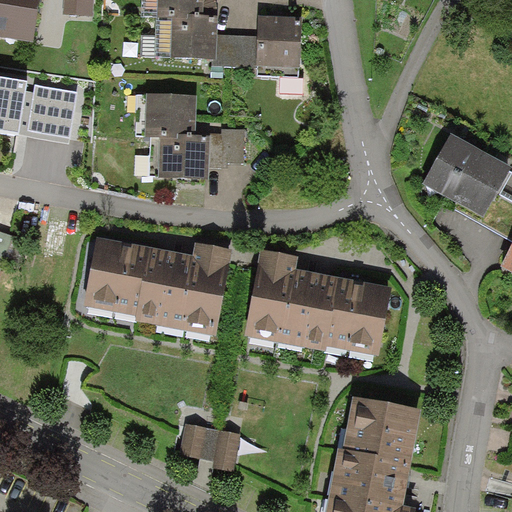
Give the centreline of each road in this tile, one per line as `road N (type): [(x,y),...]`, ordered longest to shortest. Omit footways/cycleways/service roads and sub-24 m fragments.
road 1 (residential): [(377,191),(309,221),(257,222),(152,212),(0,182)]
road 2 (residential): [(0,421),(197,511)]
road 3 (residential): [(449,0),(407,63),(384,129),(377,191)]
road 4 (residential): [(377,191),(337,0)]
road 5 (residential): [(483,342),(459,290),(377,191)]
road 6 (residential): [(458,511),(483,342)]
